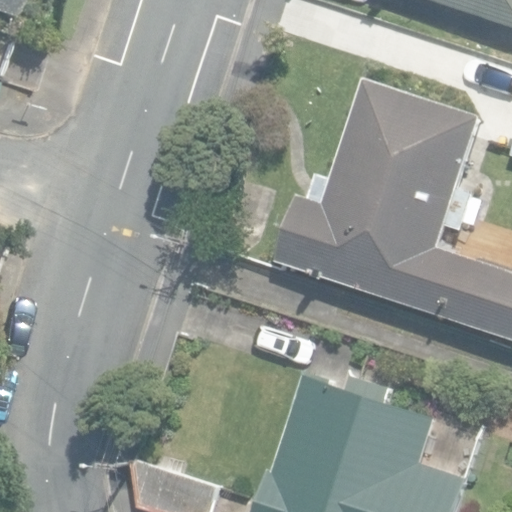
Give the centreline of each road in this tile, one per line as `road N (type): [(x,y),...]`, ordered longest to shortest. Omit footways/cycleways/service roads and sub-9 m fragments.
road 1 (residential): [(50,511),(53,420),(119,208)]
road 2 (residential): [(119,208),(188,0)]
road 3 (residential): [(0,170),(119,208)]
